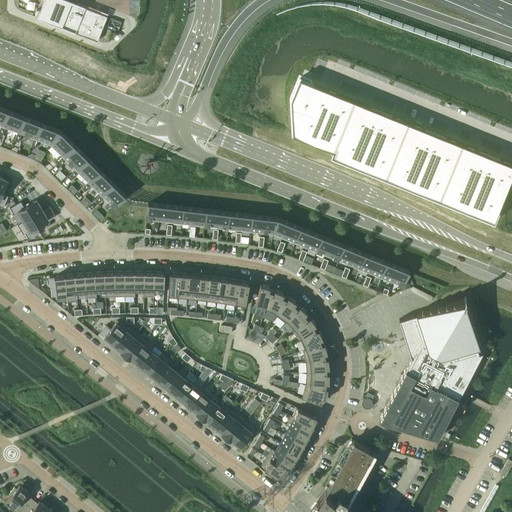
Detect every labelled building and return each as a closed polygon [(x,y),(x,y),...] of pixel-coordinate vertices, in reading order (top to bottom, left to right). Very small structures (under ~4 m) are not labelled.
[(67,0),(50,0),(43,19),(75,32),(97,41),(107,16),(67,0)] [(511,162),(300,77),(291,99),(293,133),(333,149),(331,155),(493,220),(511,174),(511,162)] [(23,118),(24,117),(7,110),(7,112),(1,126),(1,125),(0,127),(0,134),(2,135),(5,127),(17,132),(18,132),(23,118)] [(40,125),(40,123),(24,117),(23,118),(18,132),(17,132),(14,140),(18,142),(21,133),(34,138),(40,125)] [(57,134),(59,130),(40,123),(40,125),(34,138),(31,146),(35,148),(38,140),(51,145),(57,134)] [(72,148),(75,145),(59,130),(57,134),(51,145),(60,154),(54,161),(57,163),(66,154),(72,148)] [(85,160),(87,158),(75,145),(72,148),(66,154),(57,163),(60,166),(66,160),(75,169),(76,169),(85,160)] [(99,171),(100,170),(87,158),(85,160),(76,169),(75,169),(69,175),(72,179),(79,172),(88,181),(88,182),(99,171)] [(112,183),(100,170),(99,171),(88,182),(88,181),(82,188),(85,191),(91,185),(101,194),(112,183)] [(101,194),(94,200),(97,204),(104,197),(114,207),(125,196),(120,190),(112,183),(101,194)] [(20,201),(10,207),(13,214),(17,211),(23,221),(42,209),(36,199),(24,207),(20,201)] [(160,205),(160,204),(148,203),(148,204),(146,219),(158,220),(160,205)] [(171,207),(172,205),(160,204),(160,205),(158,220),(170,221),(171,207)] [(183,208),(183,207),(172,205),(171,207),(170,221),(181,223),(183,208)] [(194,209),(195,208),(183,207),(183,208),(181,223),(193,224),(194,209)] [(206,211),(206,209),(195,208),(194,209),(193,224),(204,225),(206,211)] [(42,209),(23,221),(29,230),(25,233),(28,239),(32,237),(39,232),(36,227),(48,220),(42,209)] [(217,212),(218,211),(206,209),(206,211),(204,225),(216,227),(217,212)] [(218,211),(216,227),(227,228),(229,212),(218,211)] [(229,212),(227,228),(239,229),(241,213),(229,212)] [(241,213),(239,229),(250,231),(252,215),(241,213)] [(252,215),(250,231),(262,232),(264,216),(252,215)] [(264,216),(262,232),(273,234),(277,218),(264,216)] [(277,218),(273,234),(284,238),(290,223),(277,218)] [(290,223),(284,238),(295,242),(301,227),(290,223)] [(301,227),(295,242),(306,246),(312,232),(301,227)] [(312,232),(306,246),(316,251),(322,236),(312,232)] [(322,236),(316,251),(327,255),(333,240),(322,236)] [(333,240),(327,255),(338,259),(344,244),(333,240)] [(344,244),(338,259),(349,264),(355,249),(344,244)] [(355,249),(349,264),(359,268),(365,253),(355,249)] [(365,253),(359,268),(370,272),(376,257),(365,253)] [(376,257),(370,272),(381,277),(387,262),(376,257)] [(387,262),(381,277),(392,281),(398,266),(387,262)] [(398,266),(392,281),(403,286),(405,282),(408,284),(411,285),(413,284),(410,277),(408,274),(409,271),(398,266)] [(101,271),(94,272),(96,297),(96,293),(104,293),(105,296),(104,271),(103,271),(103,272),(101,272),(101,271)] [(111,271),(104,271),(105,296),(115,296),(114,271),(113,271),(113,272),(111,272),(111,271)] [(121,271),(114,271),(115,296),(124,296),(124,271),(123,271),(121,271)] [(131,271),(124,271),(124,296),(134,296),(134,271),(133,271),(131,271)] [(134,271),(134,296),(134,292),(143,292),(143,296),(144,296),(144,271),(143,271),(141,271),(134,271)] [(144,271),(144,296),(153,296),(154,271),(153,271),(153,272),(151,272),(151,271),(144,271)] [(154,271),(153,296),(154,296),(154,293),(163,293),(164,272),(161,272),(161,271),(157,271),(154,271)] [(81,273),(74,273),(76,298),(77,298),(77,295),(85,294),(86,298),(84,272),(83,273),(84,273),(81,273)] [(91,272),(84,272),(86,298),(96,297),(94,272),(93,272),(91,273),(91,272)] [(169,272),(168,297),(170,297),(176,297),(178,298),(179,273),(179,272),(179,273),(176,273),(176,272),(169,272)] [(71,274),(64,274),(67,299),(76,298),(74,273),(74,274),(71,274)] [(179,273),(178,298),(180,298),(185,298),(187,298),(189,273),(189,274),(186,274),(186,273),(179,273)] [(189,273),(187,298),(189,299),(195,299),(197,299),(199,274),(199,275),(196,275),(196,274),(189,273)] [(54,278),(49,278),(50,287),(51,296),(52,296),(52,295),(56,295),(57,300),(67,299),(64,274),(64,275),(63,275),(54,276),(54,278)] [(199,274),(197,299),(199,300),(204,300),(206,301),(209,276),(206,276),(206,275),(199,274)] [(209,276),(206,301),(208,301),(214,302),(216,302),(219,277),(218,277),(216,277),(209,276)] [(219,277),(216,302),(218,302),(223,303),(225,303),(229,279),(228,278),(228,279),(226,279),(226,278),(219,277)] [(229,279),(225,303),(227,304),(233,305),(235,305),(239,280),(238,280),(238,281),(236,280),(229,279)] [(239,280),(235,305),(237,305),(242,306),(244,307),(245,307),(249,283),(246,282),(246,281),(239,280)] [(256,302),(255,306),(258,307),(264,309),(266,310),(275,289),(274,289),(274,291),(269,289),(270,287),(270,286),(260,284),(256,302)] [(275,289),(266,310),(268,311),(274,314),(276,315),(288,296),(286,298),(282,295),(283,294),(284,293),(275,289)] [(288,296),(276,315),(278,317),(283,321),(285,322),(300,306),(300,305),(299,306),(298,307),(295,304),(296,302),(296,301),(288,296)] [(478,353),(477,348),(479,347),(478,342),(480,339),(477,338),(476,334),(477,332),(474,330),(473,327),(475,324),(472,322),(471,320),(473,317),(470,316),(468,311),(470,308),(467,307),(465,299),(466,297),(465,296),(464,299),(456,301),(453,299),(451,303),(448,304),(445,302),(444,305),(440,306),(437,304),(436,308),(433,309),(430,307),(428,310),(425,311),(422,310),(420,312),(416,314),(399,319),(411,357),(405,368),(382,413),(378,420),(437,437),(441,430),(459,397),(459,396),(482,352),(478,353)] [(300,306),(285,322),(286,321),(287,321),(288,323),(292,328),(293,329),(292,330),(310,317),(310,316),(309,317),(308,318),(305,314),(306,312),(307,312),(300,306)] [(310,317),(292,330),(298,340),(318,329),(316,330),(314,326),(316,324),(310,317)] [(106,325),(100,332),(104,336),(113,344),(126,328),(128,326),(127,326),(126,327),(117,320),(110,329),(106,325)] [(231,333),(232,326),(221,325),(220,331),(231,333)] [(126,328),(113,344),(121,350),(120,351),(121,352),(136,333),(128,326),(126,328)] [(318,329),(298,340),(299,340),(300,339),(304,349),(303,350),(324,343),(322,343),(320,339),(323,337),(318,329)] [(268,340),(273,335),(269,331),(265,336),(268,340)] [(136,333),(121,352),(129,358),(145,339),(136,333)] [(273,335),(268,340),(272,343),(277,338),(273,335)] [(145,339),(129,358),(130,359),(130,358),(138,364),(153,346),(145,339)] [(324,343),(303,350),(304,353),(305,359),(306,361),(328,358),(328,357),(327,357),(325,358),(325,353),(326,352),(327,352),(324,343)] [(153,346),(138,364),(147,371),(161,353),(158,356),(150,350),(153,347),(153,346)] [(161,353),(147,371),(155,378),(170,360),(161,353)] [(328,358),(306,361),(306,363),(306,371),(306,372),(329,373),(329,372),(328,372),(326,372),(326,367),(328,367),(329,367),(328,358)] [(170,360),(155,378),(163,385),(175,370),(167,364),(170,360)] [(184,377),(175,370),(164,385),(172,391),(184,377)] [(305,382),(305,384),(327,388),(327,387),(325,387),(326,382),(328,382),(329,382),(329,373),(306,372),(306,375),(305,382)] [(184,377),(172,391),(180,398),(195,380),(193,382),(185,375),(184,377)] [(225,375),(222,381),(229,383),(233,379),(225,375)] [(195,380),(180,398),(189,405),(203,387),(195,380)] [(303,392),(301,398),(312,402),(313,399),(321,402),(323,397),(323,396),(324,396),(325,397),(326,397),(327,388),(305,384),(305,386),(303,392)] [(203,387),(189,405),(197,412),(196,412),(196,413),(212,394),(203,387)] [(212,394),(196,413),(205,420),(205,419),(219,402),(220,401),(220,400),(218,402),(211,396),(212,394)] [(205,419),(205,420),(206,419),(214,425),(229,407),(222,402),(220,401),(219,402),(205,419)] [(229,407),(214,425),(219,429),(222,432),(221,433),(222,432),(237,414),(229,407)] [(290,415),(313,426),(316,420),(315,420),(317,416),(296,407),(292,416),(290,415)] [(222,432),(221,433),(230,440),(231,439),(245,421),(237,414),(222,432)] [(290,415),(286,424),(308,436),(311,429),(312,427),(313,426),(290,415)] [(231,439),(230,440),(231,439),(240,447),(255,428),(245,421),(231,439)] [(289,426),(284,434),(303,445),(307,438),(306,438),(307,436),(308,436),(286,424),(289,426)] [(284,434),(280,443),(298,454),(302,447),(301,447),(303,445),(284,434)] [(341,503),(343,500),(343,501),(344,501),(344,500),(345,500),(346,499),(348,496),(348,495),(370,456),(373,450),(353,439),(350,445),(348,448),(339,464),(328,485),(325,490),(315,502),(311,508),(315,511),(351,511),(342,504),(341,503)] [(272,449),(293,462),(297,456),(296,456),(297,454),(298,454),(280,443),(275,450),(272,449)] [(272,449),(266,457),(287,471),(291,465),(292,463),(293,463),(293,462),(272,449)] [(259,466),(259,467),(271,476),(270,475),(271,473),(282,480),(286,474),(285,473),(287,471),(287,472),(287,471),(266,457),(260,467),(259,466)] [(507,460),(500,472),(505,475),(511,463),(511,460),(508,458),(507,460)] [(15,511),(20,511),(32,498),(27,494),(28,492),(19,485),(16,489),(14,487),(9,493),(12,494),(4,503),(15,511)] [(20,511),(44,511),(48,508),(39,501),(37,502),(32,498),(20,511)]
